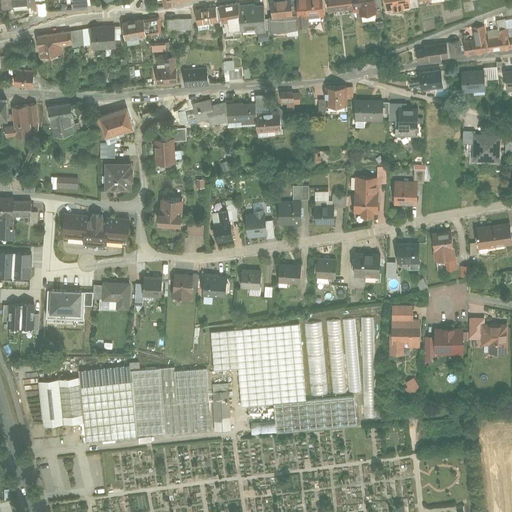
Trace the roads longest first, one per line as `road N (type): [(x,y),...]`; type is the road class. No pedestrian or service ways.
road 1 (residential): [(148,246),(203,256),(511,203)]
road 2 (residential): [(357,71),(182,89),(0,88)]
road 3 (residential): [(0,39),(92,8),(165,0)]
road 4 (residential): [(357,71),(511,0)]
road 5 (residential): [(357,71),(511,124)]
road 6 (residential): [(511,45),(357,71)]
road 7 (tertiary): [(33,511),(0,381)]
road 8 (residential): [(54,197),(143,208),(148,246)]
